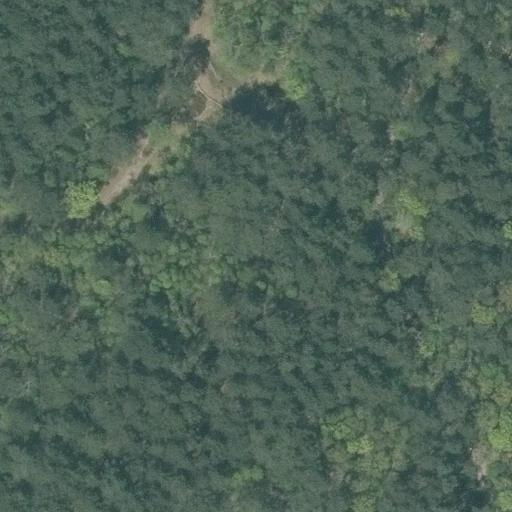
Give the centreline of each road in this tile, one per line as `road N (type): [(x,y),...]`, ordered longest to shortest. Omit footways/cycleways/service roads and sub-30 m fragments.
road 1 (unknown): [(499,511),(387,269),(374,209)]
road 2 (unknown): [(424,0),(371,102),(374,209)]
